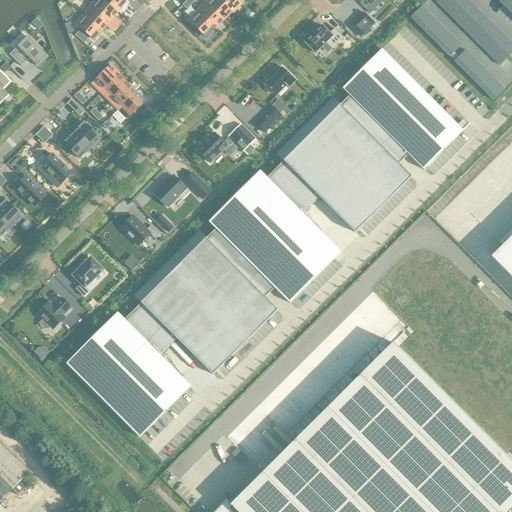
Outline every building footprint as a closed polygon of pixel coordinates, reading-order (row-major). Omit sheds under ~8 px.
[(103,0),(95,0),(91,5),(116,27),(120,23),(113,17),(118,12),(103,0)] [(122,0),(103,0),(118,12),(126,3),(122,0)] [(232,12),(219,0),(208,0),(205,3),(223,21),(224,20),(232,12)] [(219,0),(232,12),(236,8),(237,9),(242,4),(239,2),(240,0),(219,0)] [(363,0),(360,4),(370,14),(382,3),(378,0),(363,0)] [(451,0),(448,0),(441,7),(446,12),(455,3),(451,0)] [(457,0),(455,3),(459,8),(467,0),(457,0)] [(468,0),(467,0),(459,8),(464,13),(473,4),(468,0)] [(191,5),(187,1),(182,5),(187,9),(191,5)] [(223,21),(205,3),(197,11),(215,29),(215,28),(223,21)] [(455,3),(446,12),(451,17),(459,8),(455,3)] [(473,4),(464,13),(469,18),(478,9),(473,4)] [(91,5),(83,14),(102,31),(106,26),(112,31),(116,27),(91,5)] [(422,7),(411,18),(416,23),(427,12),(422,7)] [(459,8),(451,17),(456,22),(464,13),(459,8)] [(478,9),(469,18),(474,23),(483,14),(478,9)] [(215,29),(197,11),(188,20),(206,38),(215,29)] [(427,12),(416,23),(421,28),(432,17),(427,12)] [(364,13),(350,27),(361,37),(375,24),(364,13)] [(464,13),(456,22),(461,27),(469,18),(464,13)] [(83,14),(75,24),(94,40),(102,31),(83,14)] [(483,14),(474,23),(479,28),(488,19),(483,14)] [(432,17),(421,28),(426,33),(437,22),(432,17)] [(43,26),(36,18),(32,23),(39,30),(43,26)] [(469,18),(461,27),(465,31),(474,23),(469,18)] [(488,19),(479,28),(484,33),(492,24),(488,19)] [(437,22),(426,33),(431,38),(442,27),(437,22)] [(474,23),(465,31),(470,36),(479,28),(474,23)] [(492,24),(484,33),(489,37),(497,29),(492,24)] [(334,29),(329,34),(322,26),(305,43),(315,54),(326,43),(332,50),(344,38),(334,29)] [(442,27),(431,38),(436,42),(447,31),(442,27)] [(479,28),(470,36),(475,41),(484,33),(479,28)] [(497,29),(489,37),(494,42),(502,34),(497,29)] [(84,44),(88,39),(79,31),(75,36),(84,44)] [(447,31),(436,42),(441,47),(452,36),(447,31)] [(484,33),(475,41),(480,46),(489,37),(484,33)] [(502,34),(494,42),(498,47),(507,39),(502,34)] [(452,36),(441,47),(445,52),(457,41),(452,36)] [(37,67),(47,56),(28,37),(9,55),(21,66),(29,59),(37,67)] [(489,37),(480,46),(485,51),(494,42),(489,37)] [(507,39),(498,47),(503,52),(511,44),(507,39)] [(457,41),(445,52),(450,57),(455,53),(461,46),(457,41)] [(494,42),(485,51),(490,56),(498,47),(494,42)] [(511,43),(511,44),(503,52),(508,57),(511,53),(511,43)] [(498,47),(490,56),(495,61),(503,52),(498,47)] [(350,96),(340,106),(398,165),(408,155),(424,170),(462,132),(463,132),(457,126),(382,50),(343,89),(350,96)] [(459,58),(455,62),(460,67),(471,56),(466,51),(459,58)] [(503,52),(495,61),(500,66),(508,57),(503,52)] [(471,56),(460,67),(465,72),(476,61),(471,56)] [(476,61),(465,72),(470,77),(481,66),(476,61)] [(5,73),(10,68),(5,63),(0,68),(5,73)] [(111,65),(92,84),(101,93),(119,75),(114,71),(115,70),(111,65)] [(481,66),(470,77),(475,82),(486,71),(481,66)] [(282,68),(265,85),(276,96),(287,85),(289,88),(296,82),(282,68)] [(3,90),(11,82),(0,70),(0,104),(9,96),(3,90)] [(486,71),(475,82),(480,87),(491,76),(486,71)] [(119,75),(101,93),(109,102),(127,84),(119,75)] [(491,76),(480,87),(485,92),(496,81),(491,76)] [(496,81),(485,92),(490,97),(501,86),(496,81)] [(127,84),(109,102),(118,110),(136,93),(127,84)] [(501,86),(490,97),(494,102),(506,91),(501,86)] [(87,101),(78,92),(74,97),(82,105),(87,101)] [(118,110),(113,116),(121,124),(126,119),(127,119),(145,101),(136,93),(118,110)] [(284,162),(267,179),(302,214),(319,197),(355,233),(411,177),(398,165),(340,106),(333,99),(277,154),(284,162)] [(71,100),(67,104),(76,112),(80,117),(84,112),(80,108),(71,100)] [(153,113),(157,108),(153,103),(148,108),(153,113)] [(272,107),(255,124),(264,132),(281,115),(272,107)] [(94,117),(98,113),(94,108),(90,113),(94,117)] [(103,117),(98,113),(94,117),(98,121),(103,117)] [(107,130),(111,125),(107,121),(103,125),(107,130)] [(90,149),(100,139),(84,123),(74,133),(90,149)] [(241,125),(228,138),(242,152),(243,152),(250,145),(255,139),(241,125)] [(49,140),(53,135),(44,127),(40,131),(49,140)] [(90,149),(74,133),(71,130),(61,140),(80,159),(90,149)] [(44,144),(49,140),(40,131),(36,135),(44,144)] [(210,163),(227,146),(214,133),(209,139),(207,137),(200,144),(202,145),(197,150),(210,163)] [(250,145),(243,152),(246,155),(253,148),(250,145)] [(57,188),(72,174),(52,154),(41,165),(53,177),(50,180),(57,188)] [(16,157),(9,164),(12,167),(19,160),(16,157)] [(216,229),(206,239),(265,298),(275,288),(290,304),(341,253),(302,214),(267,179),(260,172),(209,222),(216,229)] [(193,173),(184,182),(199,196),(207,188),(193,173)] [(168,208),(186,189),(173,176),(166,183),(162,188),(155,195),(168,208)] [(35,207),(46,196),(26,177),(16,188),(35,207)] [(0,214),(12,227),(22,217),(3,197),(0,200),(0,214)] [(148,209),(152,204),(148,200),(143,204),(148,209)] [(0,235),(1,237),(12,227),(0,214),(0,235)] [(162,216),(157,221),(161,225),(166,220),(162,216)] [(151,226),(147,230),(133,217),(121,229),(138,246),(150,234),(154,239),(159,234),(151,226)] [(199,232),(134,296),(141,304),(177,339),(213,375),(277,311),(265,298),(206,239),(199,232)] [(511,236),(490,258),(511,279),(511,236)] [(91,259),(73,276),(81,284),(76,289),(84,297),(89,292),(85,287),(102,270),(91,259)] [(62,316),(71,307),(62,298),(55,305),(56,306),(54,307),(49,302),(37,314),(53,330),(65,318),(62,316)] [(117,313),(66,364),(140,438),(191,387),(160,356),(177,339),(141,304),(124,320),(117,313)] [(226,500),(214,511),(509,511),(511,510),(511,462),(393,343),(246,489),(231,505),(226,500)] [(1,420),(0,420),(0,469),(42,511),(67,511),(81,499),(1,420)]
